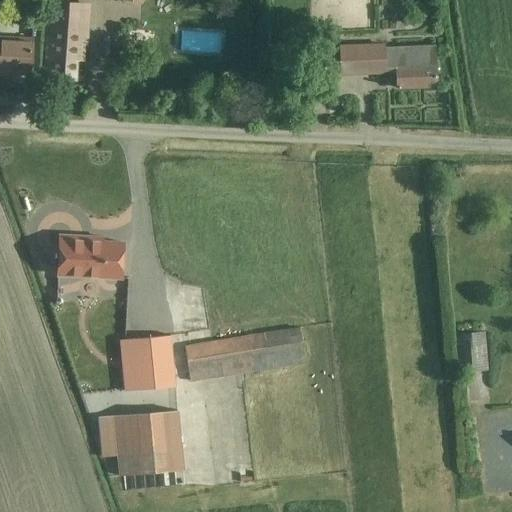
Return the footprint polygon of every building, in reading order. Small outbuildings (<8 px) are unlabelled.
[(48,3),(46,44),(45,44),(43,79),(74,80),(75,61),(83,61),(85,19),(76,19),(77,4),(48,3)] [(0,69),(14,70),(13,75),(29,75),(31,39),(0,37),(0,69)] [(384,45),(339,46),(340,75),(385,73),(384,68),(396,68),(397,88),(436,87),(435,47),(384,49),(384,45)] [(309,48),(310,76),(335,75),(334,47),(309,48)] [(57,276),(121,279),(123,243),(88,241),(88,237),(59,236),(57,276)] [(185,347),(190,381),(304,363),(299,328),(185,347)] [(484,333),(455,336),(459,375),(488,372),(484,333)] [(120,340),(125,392),(175,388),(170,336),(120,340)] [(118,456),(120,476),(182,470),(177,411),(99,418),(102,457),(118,456)]
